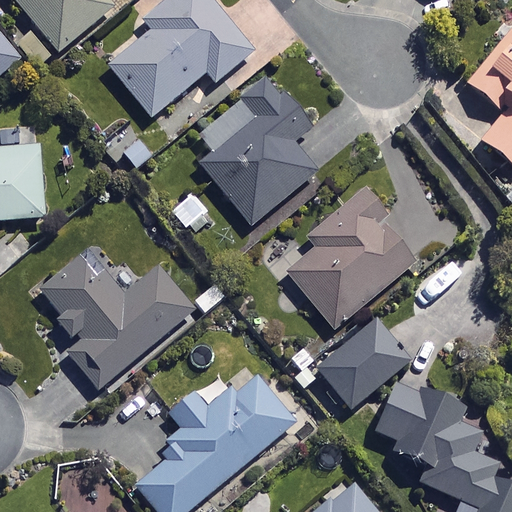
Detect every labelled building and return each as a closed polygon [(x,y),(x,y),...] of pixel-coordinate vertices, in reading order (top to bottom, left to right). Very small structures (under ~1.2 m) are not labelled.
[(10,0),(55,54),(110,9),(103,0),(10,0)] [(250,53),(207,0),(165,0),(141,20),(150,32),(106,66),(148,119),(203,74),(212,84),(250,53)] [(511,26),(464,85),(502,115),(479,142),(511,169),(511,26)] [(0,77),(25,58),(0,27),(0,77)] [(308,128),(269,80),(198,138),(211,153),(196,165),(247,227),(313,173),(289,143),(308,128)] [(0,222),(43,218),(34,127),(0,130),(0,222)] [(149,159),(130,132),(115,143),(134,170),(149,159)] [(383,217),(361,189),(302,237),(312,249),(283,273),(330,331),(413,263),(379,221),(383,217)] [(211,219),(188,194),(170,210),(193,235),(211,219)] [(55,327),(71,347),(63,354),(95,392),(191,311),(155,269),(126,294),(88,250),(37,293),(61,322),(55,327)] [(406,361),(373,320),(314,369),(347,409),(406,361)] [(152,449),(165,465),(134,490),(152,511),(185,511),(292,423),(246,368),(205,403),(192,388),(164,412),(177,428),(152,449)] [(473,506),(470,511),(511,511),(511,482),(491,475),(508,430),(460,412),(463,404),(413,385),(410,392),(388,383),(370,426),(393,436),(386,453),(421,466),(414,485),(473,506)] [(372,511),(349,484),(315,511),(372,511)]
